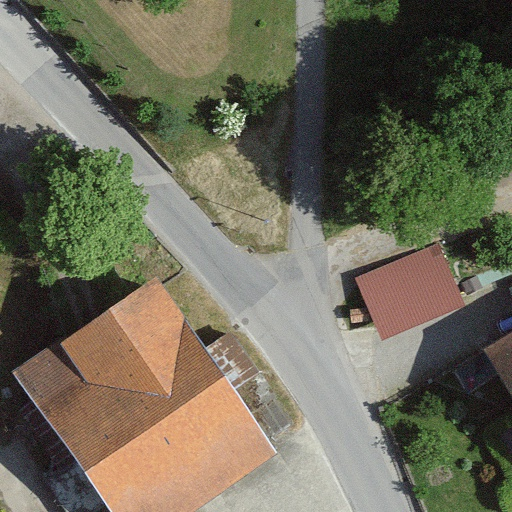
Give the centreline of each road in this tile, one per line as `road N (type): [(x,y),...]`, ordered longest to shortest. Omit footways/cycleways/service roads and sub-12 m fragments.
road 1 (unclassified): [(0,26),(299,350)]
road 2 (residential): [(299,350),(313,0)]
road 3 (residential): [(299,350),(384,511)]
